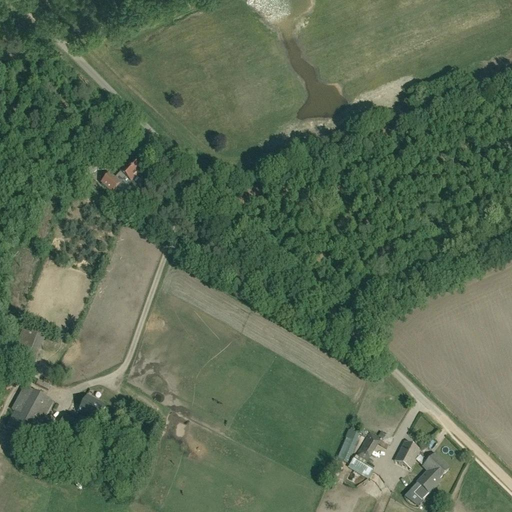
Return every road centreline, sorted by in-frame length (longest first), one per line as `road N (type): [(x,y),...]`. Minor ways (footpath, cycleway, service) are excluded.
road 1 (unclassified): [(439,414),(18,0)]
road 2 (track): [(68,50),(193,0)]
